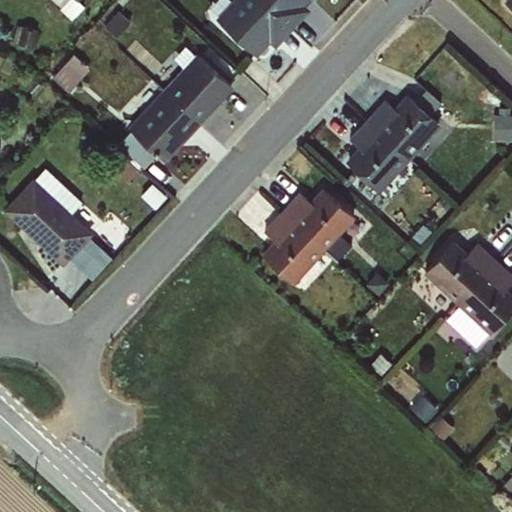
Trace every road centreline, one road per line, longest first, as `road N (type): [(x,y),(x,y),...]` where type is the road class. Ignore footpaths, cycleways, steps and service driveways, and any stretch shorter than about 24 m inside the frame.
road 1 (residential): [(409,0),(66,357)]
road 2 (residential): [(72,483),(97,425),(91,396),(66,357)]
